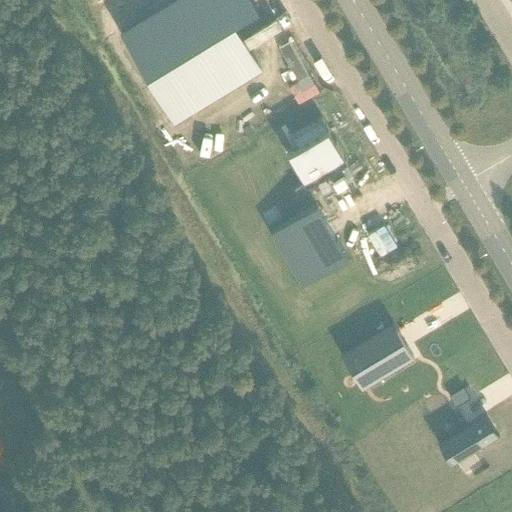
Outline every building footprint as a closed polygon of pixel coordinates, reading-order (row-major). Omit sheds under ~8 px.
[(170,0),(114,34),(166,120),(253,68),(226,24),(250,10),(244,0),(170,0)] [(324,118),(283,142),(307,183),(348,159),(324,118)] [(316,203),(272,229),(302,281),(347,254),(316,203)] [(393,320),(341,351),(362,386),(414,355),(393,320)] [(463,386),(449,394),(455,404),(469,396),(463,386)] [(485,412),(439,439),(453,462),(498,434),(485,412)] [(511,511),(511,496),(485,511),(511,511)]
